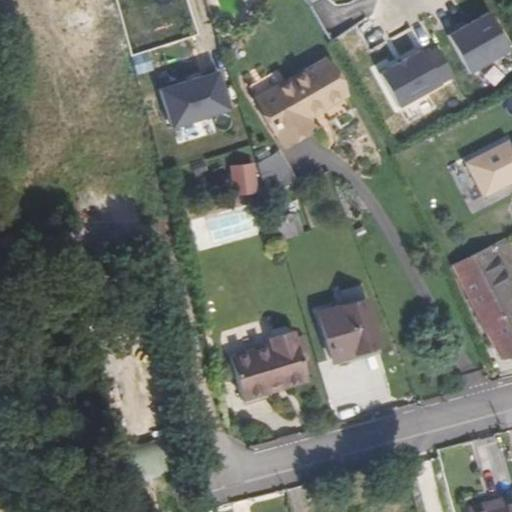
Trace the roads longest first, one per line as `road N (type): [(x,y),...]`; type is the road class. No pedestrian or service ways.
road 1 (track): [(0,243),(119,232),(165,258),(222,458)]
road 2 (residential): [(222,458),(256,464),(507,399)]
